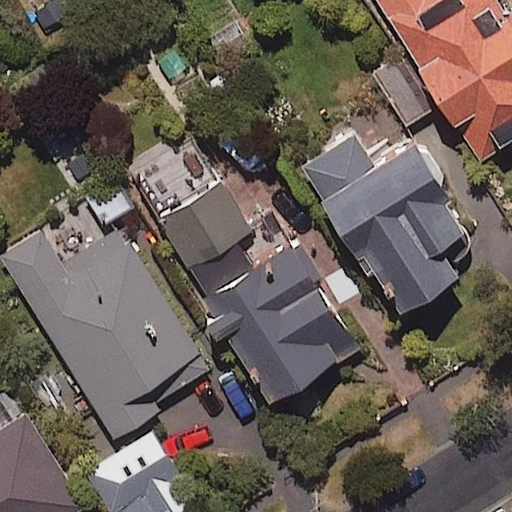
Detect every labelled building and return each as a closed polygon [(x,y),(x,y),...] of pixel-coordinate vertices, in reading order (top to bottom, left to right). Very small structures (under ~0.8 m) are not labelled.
[(485,149),(511,132),(511,0),(387,0),(421,54),(425,51),(485,149)] [(437,95),(410,49),(379,68),(406,113),(437,95)] [(354,117),(301,154),(357,234),(366,228),(408,287),(461,250),(439,218),(465,200),(446,173),(462,162),(423,107),(372,143),(354,117)] [(250,115),(228,128),(250,165),(272,152),(250,115)] [(261,234),(222,164),(151,205),(214,314),(229,305),(269,376),(359,324),(295,214),(261,234)] [(4,245),(111,416),(116,423),(164,393),(159,386),(213,353),(126,213),(66,250),(46,219),(4,245)] [(0,511),(54,511),(86,490),(1,366),(0,366),(0,511)] [(202,511),(143,424),(84,464),(116,511),(202,511)]
